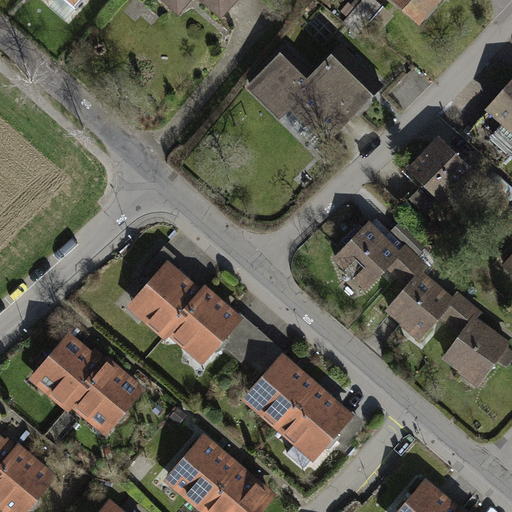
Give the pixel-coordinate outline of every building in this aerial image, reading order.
[(64,0),(75,10),(83,0),(64,0)] [(165,0),(170,4),(172,0),(203,0),(221,15),(234,0),(165,0)] [(357,34),(381,6),(374,0),(361,0),(343,22),(357,34)] [(435,0),(397,0),(419,19),(435,0)] [(315,77),(287,49),(251,85),(281,114),(293,101),(329,136),(380,84),(343,48),(315,77)] [(511,82),(489,108),(495,113),(469,143),(499,169),(511,153),(511,82)] [(445,155),(435,146),(411,170),(440,198),(469,169),(449,150),(445,155)] [(366,289),(394,260),(404,269),(415,257),(389,232),(385,237),(369,222),(336,257),(366,289)] [(409,320),(424,333),(446,306),(458,316),(468,304),(456,294),(451,300),(420,274),(425,268),(415,257),(404,269),(415,280),(390,309),(406,323),(409,320)] [(170,330),(200,295),(167,266),(157,277),(146,268),(141,273),(147,279),(139,289),(139,298),(133,305),(167,334),(170,330)] [(241,360),(259,340),(204,291),(200,295),(170,330),(203,359),(210,351),(219,351),(224,345),(241,360)] [(458,316),(469,326),(446,357),(463,370),(465,366),(482,378),(507,344),(474,320),(479,313),(468,304),(458,316)] [(73,401),(106,362),(94,352),(91,356),(68,338),(54,354),(45,354),(40,360),(41,370),(35,377),(69,406),(73,401)] [(281,426),(315,388),(282,359),(267,375),(262,370),(253,381),(254,390),(248,397),(281,426)] [(126,406),(140,390),(118,371),(117,366),(111,360),(106,362),(73,401),(107,430),(113,422),(122,421),(127,415),(126,406)] [(337,430),(348,417),(315,388),(281,426),(297,440),(287,453),(305,468),(321,448),(330,448),(337,439),(344,445),(348,440),(337,430)] [(0,469),(18,449),(6,439),(2,444),(0,441),(0,469)] [(237,468),(203,439),(189,456),(181,455),(175,462),(176,471),(170,478),(204,507),(237,468)] [(0,501),(12,511),(22,511),(51,477),(18,449),(0,469),(0,501)] [(256,511),(270,496),(237,468),(204,507),(210,511),(256,511)] [(457,511),(424,484),(411,500),(402,501),(397,507),(397,511),(457,511)]
